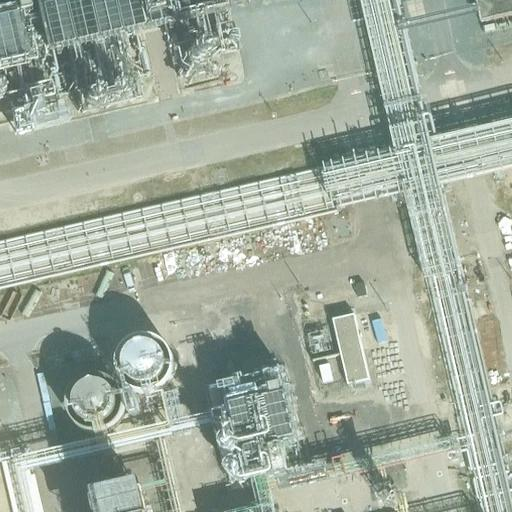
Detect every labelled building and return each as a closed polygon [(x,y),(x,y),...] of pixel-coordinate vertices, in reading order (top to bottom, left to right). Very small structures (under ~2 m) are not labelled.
[(511,0),(0,0),(0,99),(5,98),(9,120),(29,116),(30,121),(42,118),(41,114),(55,110),(52,101),(76,95),(80,114),(141,103),(136,80),(129,81),(121,45),(172,33),(181,70),(173,80),(185,88),(197,71),(213,81),(228,58),(234,57),(227,18),(244,14),(240,0),(361,0),(386,107),(397,153),(438,143),(433,119),(426,120),(421,100),(406,35),(480,18),(478,10),(404,27),(397,0),(511,0)] [(511,0),(475,0),(478,10),(480,18),(481,25),(511,17),(511,0)] [(0,289),(405,196),(441,188),(511,171),(511,125),(438,143),(397,153),(0,243),(0,289)] [(511,511),(511,496),(441,188),(405,196),(478,511),(511,511)] [(318,291),(309,293),(316,315),(324,313),(318,291)] [(348,387),(370,382),(355,316),(333,321),(348,387)] [(334,383),(330,367),(320,369),(324,386),(334,383)] [(215,378),(230,480),(301,470),(286,368),(215,378)] [(74,404),(75,411),(77,418),(82,423),(88,427),(95,428),(101,428),(107,425),(113,420),(116,414),(118,407),(117,400),(113,393),(108,389),(101,386),(94,385),(87,387),(81,391),(77,397),(74,404)] [(182,511),(167,443),(172,442),(169,430),(165,431),(165,429),(104,443),(101,428),(95,428),(101,453),(155,442),(157,447),(159,447),(174,511),(148,511),(142,486),(94,496),(95,507),(98,507),(98,511),(182,511)] [(2,464),(13,511),(43,511),(35,477),(32,477),(27,459),(2,464)]
